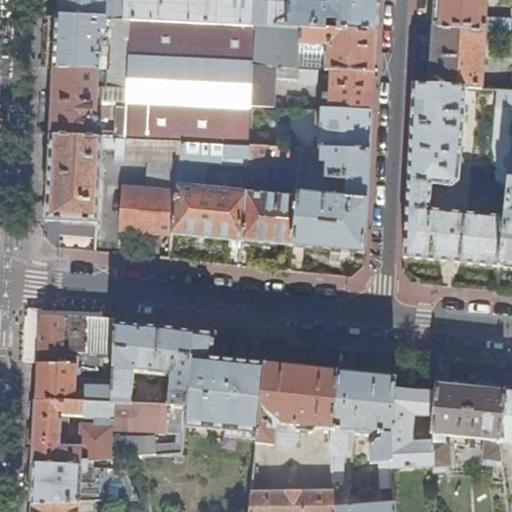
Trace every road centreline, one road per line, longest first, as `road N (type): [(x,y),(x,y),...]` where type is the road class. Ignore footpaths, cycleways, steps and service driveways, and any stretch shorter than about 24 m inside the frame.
road 1 (residential): [(378,315),(0,280)]
road 2 (residential): [(400,0),(378,315)]
road 3 (residential): [(511,328),(378,315)]
